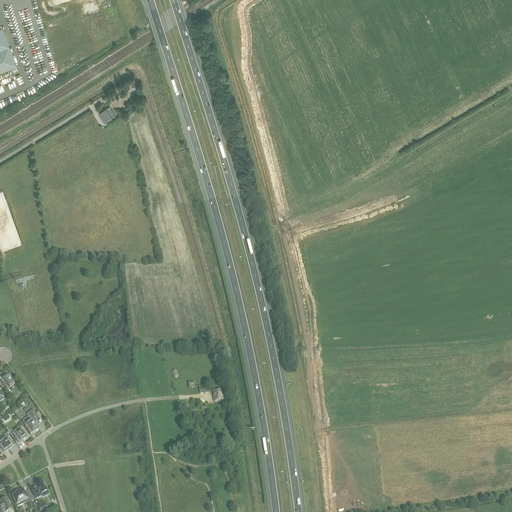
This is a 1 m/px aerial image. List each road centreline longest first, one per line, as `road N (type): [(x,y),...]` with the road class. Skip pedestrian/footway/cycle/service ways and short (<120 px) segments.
road 1 (motorway): [(150,0),(238,303),(275,511)]
road 2 (motorway): [(298,511),(242,225),(173,0)]
road 3 (residential): [(38,439),(97,408),(169,398)]
